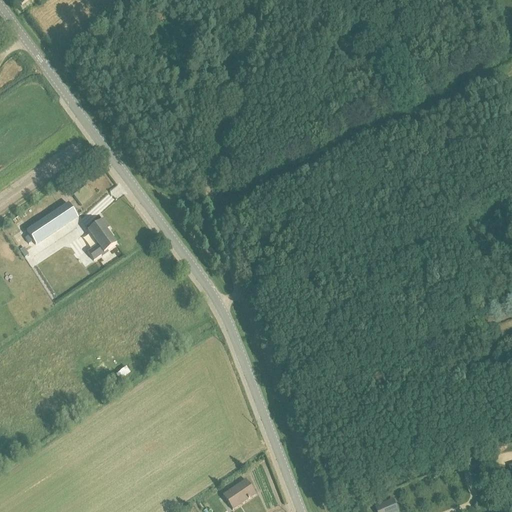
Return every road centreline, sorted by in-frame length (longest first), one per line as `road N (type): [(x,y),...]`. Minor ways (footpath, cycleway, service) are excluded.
road 1 (tertiary): [(301,511),(214,295),(0,6)]
road 2 (track): [(511,67),(213,209)]
road 3 (track): [(414,116),(511,387)]
road 4 (track): [(247,300),(505,193)]
road 5 (track): [(307,400),(511,317)]
road 6 (track): [(243,0),(206,146),(213,209)]
road 7 (track): [(213,209),(234,292),(219,304),(247,300)]
